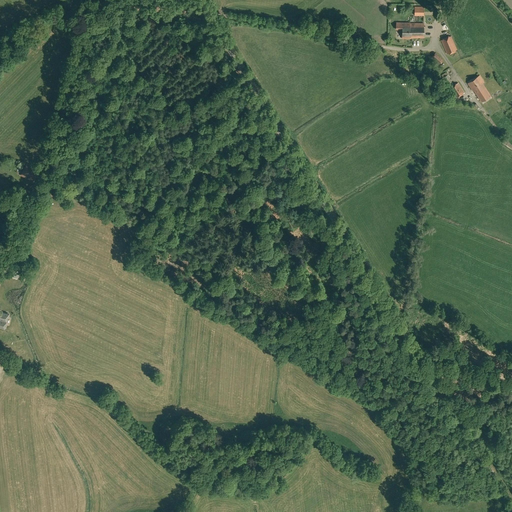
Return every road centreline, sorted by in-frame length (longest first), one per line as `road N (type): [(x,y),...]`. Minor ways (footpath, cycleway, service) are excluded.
road 1 (unclassified): [(508,511),(200,0)]
road 2 (unclassified): [(0,282),(40,196),(94,0)]
